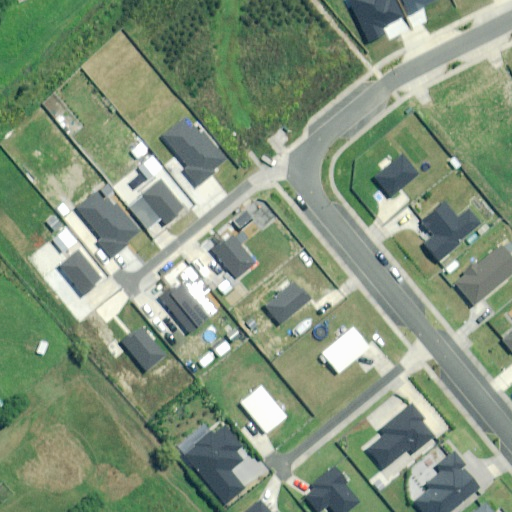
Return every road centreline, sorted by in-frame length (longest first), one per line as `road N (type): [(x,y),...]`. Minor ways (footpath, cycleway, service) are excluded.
road 1 (residential): [(304,166),(321,139),(388,84),(511,18)]
road 2 (residential): [(436,340),(314,199),(304,166)]
road 3 (residential): [(127,283),(257,182),(304,166)]
road 4 (residential): [(281,465),(436,340)]
road 5 (residential): [(511,434),(436,340)]
